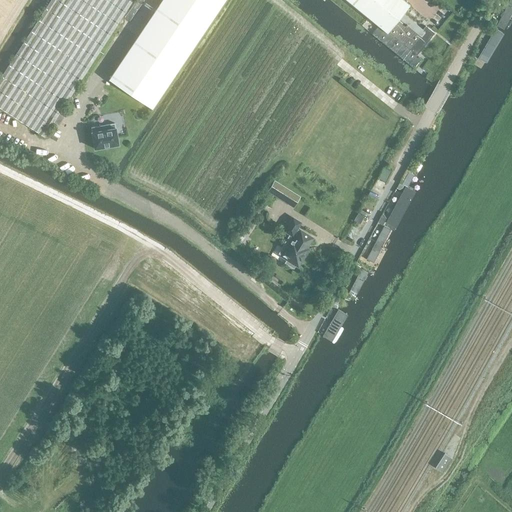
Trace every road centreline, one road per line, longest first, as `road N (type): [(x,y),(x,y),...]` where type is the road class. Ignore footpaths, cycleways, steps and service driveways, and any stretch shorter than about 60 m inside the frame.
road 1 (unclassified): [(204,511),(430,110)]
road 2 (residential): [(430,110),(492,0)]
